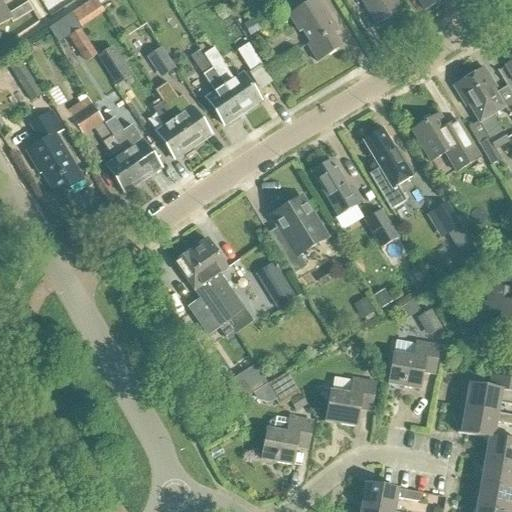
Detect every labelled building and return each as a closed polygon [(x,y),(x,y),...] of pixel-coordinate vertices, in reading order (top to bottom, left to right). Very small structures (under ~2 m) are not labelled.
[(81,29),(104,14),(94,0),(93,0),(71,15),(72,15),(81,29)] [(306,47),(317,65),(342,50),(331,33),(336,29),(317,0),(316,0),(288,17),(299,35),(302,33),(310,45),(306,47)] [(359,0),(376,27),(401,11),(394,0),(359,0)] [(416,0),(424,12),(444,0),(443,0),(416,0)] [(0,28),(10,22),(12,25),(32,13),(27,5),(8,16),(0,4),(0,3),(0,28)] [(72,15),(48,31),(58,46),(81,30),(81,29),(72,15)] [(253,21),(243,27),(249,38),(259,32),(253,21)] [(261,67),(248,47),(237,53),(251,74),(261,67)] [(97,60),(116,88),(131,78),(112,49),(97,60)] [(146,59),(160,80),(175,70),(161,49),(146,59)] [(242,115),(212,71),(199,52),(190,59),(203,77),(214,95),(206,102),(223,128),(242,115)] [(9,69),(30,103),(41,96),(20,62),(9,69)] [(221,64),(212,71),(242,115),(260,103),(242,77),(233,83),(221,64)] [(484,70),(469,80),(491,118),(492,117),(504,110),(493,92),(496,90),(484,70)] [(66,106),(79,98),(67,79),(44,95),(55,112),(65,105),(66,106)] [(491,118),(469,80),(453,89),(466,109),(468,107),(486,137),(476,143),(491,167),(501,161),(495,152),(508,144),(506,141),(492,117),(491,118)] [(167,84),(154,93),(162,104),(192,149),(210,137),(192,110),(191,111),(182,97),(178,101),(167,84)] [(142,183),(104,126),(84,96),(76,101),(79,105),(66,114),(82,138),(93,131),(115,163),(106,169),(124,195),(142,183)] [(192,149),(162,104),(153,111),(165,129),(156,135),(173,162),(192,149)] [(29,127),(40,144),(26,153),(36,170),(38,169),(55,198),(83,182),(55,137),(62,132),(51,114),(29,127)] [(445,156),(456,174),(480,160),(468,138),(456,145),(439,116),(411,133),(430,164),(445,156)] [(113,120),(104,126),(142,183),(160,170),(142,144),(134,150),(113,120)] [(382,132),(363,143),(379,171),(369,177),(390,213),(406,203),(397,188),(413,178),(396,149),(393,150),(382,132)] [(311,174),(338,219),(362,205),(352,189),(349,192),(331,162),(311,174)] [(281,232),(270,239),(293,275),(304,268),(298,258),(326,241),(301,200),(272,218),(281,232)] [(461,228),(446,204),(432,213),(447,237),(461,228)] [(364,223),(380,250),(397,240),(381,212),(364,223)] [(206,242),(187,255),(208,285),(218,300),(229,321),(230,321),(239,333),(252,324),(219,276),(226,271),(206,242)] [(229,321),(218,300),(208,285),(187,255),(173,264),(217,326),(218,328),(217,329),(224,339),(233,333),(227,323),(229,321)] [(273,265),(255,276),(277,310),(294,299),(273,265)] [(497,334),(511,336),(511,292),(489,288),(485,312),(500,314),(497,334)] [(479,297),(475,290),(466,295),(470,302),(479,297)] [(392,304),(384,291),(372,298),(380,311),(392,304)] [(364,300),(353,307),(361,321),(372,314),(364,300)] [(417,320),(428,339),(442,331),(431,312),(417,320)] [(393,356),(387,387),(419,393),(422,375),(434,377),(439,348),(415,344),(415,347),(396,343),(394,357),(393,356)] [(275,371),(265,376),(269,382),(278,376),(275,371)] [(288,375),(267,386),(280,407),(300,395),(288,375)] [(240,376),(225,385),(237,404),(252,395),(240,376)] [(468,387),(464,411),(497,417),(497,415),(499,406),(511,408),(511,382),(490,378),(488,390),(468,387)] [(352,381),(349,397),(330,394),(324,424),(356,430),(359,412),(371,414),(376,385),(352,381)] [(300,396),(289,403),(294,413),(306,407),(300,396)] [(460,436),(488,441),(488,440),(493,441),(493,440),(496,425),(511,427),(511,418),(497,415),(497,417),(464,411),(460,436)] [(261,462),(292,468),(295,450),(307,452),(312,424),(288,420),(288,422),(276,419),(269,424),(268,432),(266,432),(261,462)] [(488,441),(484,464),(511,468),(511,443),(493,440),(493,441),(488,440),(488,441)] [(511,468),(484,464),(480,487),(511,493),(511,468)] [(365,486),(361,510),(369,511),(394,511),(396,501),(419,505),(421,496),(365,486)] [(511,493),(480,487),(476,511),(480,511),(509,511),(511,501),(511,493)]
